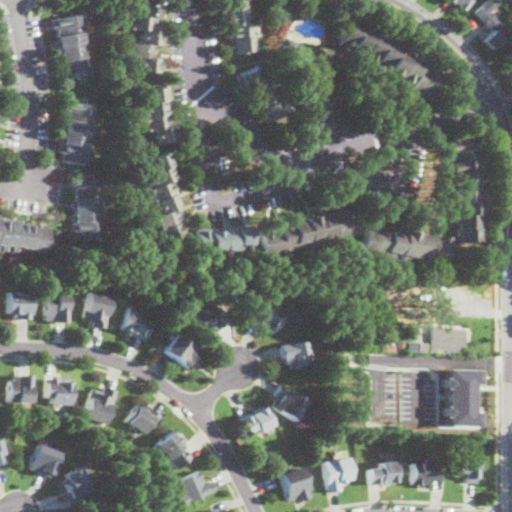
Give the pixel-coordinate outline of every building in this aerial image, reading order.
[(242,10),(244,24),(254,22),(255,36),(252,36),(253,50),(231,53),(228,26),(225,27),(224,13),(218,14),(216,3),(222,3),(221,0),(244,0),(245,10),(242,10)] [(472,0),(464,11),(456,5),(456,4),(453,2),(452,3),(451,2),(448,0),(472,0)] [(501,37),(490,47),(482,38),(491,29),(473,10),(483,0),(496,0),(487,9),(503,25),(496,31),(501,37)] [(160,16),(160,19),(154,19),(153,31),(159,31),(157,72),(137,71),(138,58),(129,57),(130,42),(139,43),(139,30),(132,29),(133,17),(137,18),(138,3),(160,4),(160,16)] [(79,13),(80,16),(81,15),(83,24),(78,25),(79,31),(85,30),(85,34),(81,35),(82,40),(86,40),(86,41),(80,42),(86,73),(80,74),(81,81),(79,81),(77,75),(71,76),(71,78),(67,78),(67,76),(61,77),(59,69),(62,69),(60,59),(57,59),(56,54),(59,53),(59,52),(58,52),(57,46),(54,47),(53,41),(56,40),(54,27),(50,27),(49,19),(79,13)] [(361,20),(358,28),(375,34),(377,30),(385,33),(383,38),(388,39),(388,37),(397,41),(396,46),(399,47),(400,43),(409,46),(408,51),(420,55),(418,62),(436,69),(427,98),(418,95),(418,94),(414,93),(415,92),(408,89),(409,87),(403,85),(404,82),(391,77),(391,75),(385,73),(388,65),(381,63),(380,65),(372,62),(371,65),(363,62),(364,58),(360,56),(362,51),(338,43),(345,21),(354,23),(355,18),(361,20)] [(299,43),(293,55),(280,46),(284,36),(299,43)] [(321,58),(320,67),(324,67),(323,82),(326,82),(326,98),(327,98),(327,106),(326,106),(326,108),(327,108),(327,115),(328,115),(328,121),(329,121),(329,129),(299,129),(299,108),(302,108),(302,102),(297,102),(297,95),(305,95),(305,90),(300,90),(301,81),(304,81),(304,77),(298,77),(299,67),(301,67),(301,63),(296,62),(296,53),(321,54),(321,58)] [(254,66),(261,78),(264,76),(271,88),(269,89),(275,101),(281,98),(287,110),(281,114),(266,122),(260,110),(257,111),(251,99),(253,98),(247,87),(241,90),(234,77),(254,66)] [(166,112),(166,113),(169,113),(173,140),(155,144),(153,130),(143,131),(140,115),(146,114),(144,103),(146,103),(144,89),(166,85),(169,100),(164,101),(166,112)] [(84,97),(83,103),(90,104),(88,121),(94,122),(93,133),(85,132),(83,149),(90,149),(89,160),(82,159),(82,164),(58,161),(60,151),(57,151),(59,136),(60,136),(61,128),(59,128),(60,124),(60,123),(63,123),(63,118),(64,118),(65,110),(62,110),(64,101),(79,103),(80,96),(84,97)] [(477,139),(478,159),(477,159),(477,164),(480,164),(480,172),(477,172),(478,178),(481,178),(481,186),(479,186),(480,191),(483,191),(484,200),(482,200),(482,205),(485,205),(486,214),(478,214),(478,218),(481,218),(482,227),(480,227),(480,241),(456,242),(455,229),(454,216),(456,216),(456,213),(452,213),(451,208),(455,208),(454,200),(450,200),(450,194),(454,194),(452,161),(450,162),(450,153),(449,153),(448,148),(447,148),(446,139),(450,139),(450,140),(477,139)] [(175,197),(179,208),(184,219),(176,222),(181,234),(163,242),(153,218),(162,214),(156,201),(154,202),(149,189),(156,186),(151,173),(154,172),(148,160),(169,151),(174,163),(169,166),(174,179),(171,180),(177,194),(174,195),(175,197)] [(354,191),(380,192),(380,189),(388,189),(388,199),(408,200),(409,171),(355,170),(354,191)] [(91,173),(90,180),(97,180),(96,197),(98,197),(97,207),(95,207),(95,222),(97,222),(96,239),(73,239),(73,230),(70,230),(70,214),(72,214),(72,207),(70,207),(70,201),(73,201),(73,196),(74,196),(74,188),(71,188),(72,179),(87,179),(87,173),(91,173)] [(351,213),(356,237),(336,240),(335,233),(319,236),(320,239),(302,242),(303,249),(264,257),(258,226),(266,225),(267,228),(271,227),(271,228),(279,226),(278,220),(283,220),(284,224),(292,223),(291,220),(305,218),(304,214),(308,213),(309,218),(337,212),(337,211),(351,208),(352,212),(351,213)] [(0,219),(6,221),(7,219),(16,221),(16,222),(30,224),(31,225),(39,226),(40,224),(45,224),(44,227),(48,227),(46,242),(51,243),(51,246),(45,245),(45,251),(27,248),(28,244),(15,243),(14,250),(11,250),(12,245),(4,244),(3,250),(1,249),(1,244),(0,243),(0,219)] [(394,231),(403,233),(404,229),(437,237),(437,236),(447,238),(447,236),(450,237),(444,267),(424,263),(426,255),(421,254),(420,260),(412,259),(412,257),(407,256),(406,262),(394,259),(394,257),(380,254),(379,259),(356,255),(361,229),(376,232),(377,224),(385,226),(384,229),(394,231)] [(249,225),(252,245),(212,252),(212,249),(198,251),(195,231),(209,229),(209,232),(249,225)] [(201,295),(195,298),(192,292),(198,289),(201,295)] [(29,291),(28,318),(14,318),(14,317),(11,317),(11,312),(4,312),(5,290),(29,291)] [(109,304),(104,327),(90,324),(91,321),(88,321),(88,318),(80,316),(86,290),(111,296),(109,304)] [(67,292),(66,322),(51,321),(52,319),(42,319),(42,292),(67,292)] [(224,324),(214,331),(211,326),(209,328),(207,325),(200,330),(188,313),(211,297),(218,308),(214,310),(224,324)] [(258,300),(264,303),(265,300),(283,310),(272,332),(248,320),(258,300)] [(150,323),(143,339),(130,334),(125,333),(125,331),(116,327),(124,308),(140,314),(138,318),(150,323)] [(468,330),(467,339),(463,339),(462,347),(429,342),(431,324),(465,328),(465,330),(468,330)] [(196,358),(193,362),(191,361),(190,363),(188,362),(184,367),(162,351),(175,332),(201,352),(196,358)] [(421,341),(421,349),(412,349),(412,340),(421,341)] [(307,362),(287,365),(287,364),(282,364),(279,344),(305,341),(308,362),(307,362)] [(443,423),(477,424),(477,410),(471,410),(471,382),(478,382),(479,368),(445,367),(445,376),(441,376),(441,387),(444,386),(444,404),(440,404),(441,415),(444,415),(443,423)] [(30,376),(28,402),(4,400),(5,379),(9,379),(10,374),(30,376)] [(69,379),(68,403),(48,403),(48,396),(41,396),(42,379),(69,379)] [(303,406),(298,414),(294,421),(278,411),(269,406),(274,398),(272,396),(281,381),(308,398),(303,406)] [(116,391),(103,424),(100,422),(97,429),(86,425),(88,419),(79,415),(90,388),(98,391),(100,385),(116,391)] [(142,410),(143,410),(145,407),(158,416),(151,426),(147,423),(140,433),(123,421),(134,404),(142,410)] [(266,427),(257,433),(254,428),(246,433),(238,418),(263,404),(273,424),(266,427)] [(167,431),(171,436),(172,436),(176,440),(175,441),(180,446),(179,447),(187,457),(174,468),(165,458),(166,457),(154,443),(167,431)] [(57,452),(48,476),(26,467),(28,461),(27,460),(28,456),(30,457),(35,444),(57,452)] [(478,454),(476,483),(463,482),(464,477),(451,476),(453,451),(478,453),(478,454)] [(327,491),(326,492),(320,461),(345,457),(349,478),(342,479),(342,484),(338,485),(339,489),(327,491)] [(440,461),(438,479),(438,481),(429,480),(429,484),(422,484),(422,486),(415,485),(416,483),(408,482),(409,462),(422,463),(422,458),(430,458),(430,460),(440,461)] [(386,482),(386,484),(379,484),(379,483),(366,483),(366,469),(366,467),(378,466),(377,461),(395,460),(396,481),(386,482)] [(306,498),(302,499),(296,501),(296,500),(292,501),(292,498),(285,500),(277,472),(302,465),(311,497),(306,498)] [(81,483),(85,491),(72,497),(68,490),(65,491),(61,484),(66,482),(62,473),(77,466),(85,482),(81,483)] [(199,477),(202,483),(208,480),(213,488),(178,506),(174,498),(179,496),(178,493),(180,492),(174,481),(196,470),(199,476),(199,477)]
